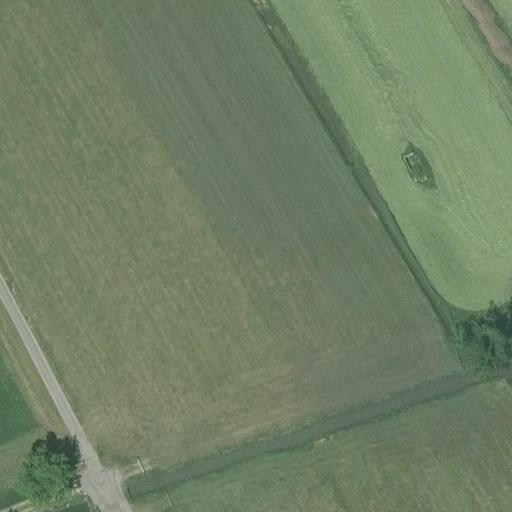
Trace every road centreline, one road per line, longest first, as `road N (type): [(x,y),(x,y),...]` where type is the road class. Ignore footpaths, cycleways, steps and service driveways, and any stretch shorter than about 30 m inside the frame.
road 1 (track): [(511,348),(16,511)]
road 2 (track): [(100,483),(0,290)]
road 3 (track): [(452,0),(511,106)]
